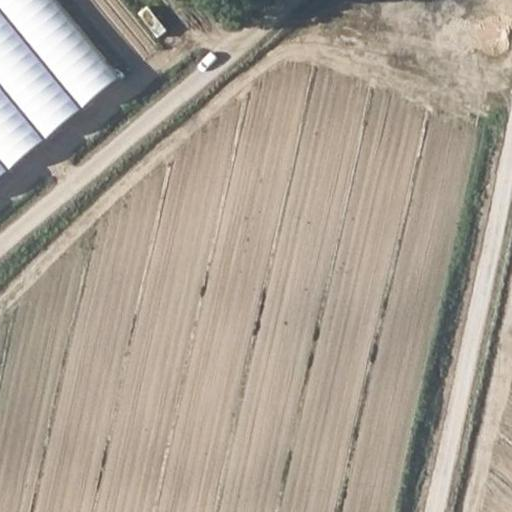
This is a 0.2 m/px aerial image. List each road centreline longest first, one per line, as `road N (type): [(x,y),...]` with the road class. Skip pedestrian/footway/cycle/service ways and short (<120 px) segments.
road 1 (track): [(432,511),(511,137)]
road 2 (track): [(289,0),(0,243)]
